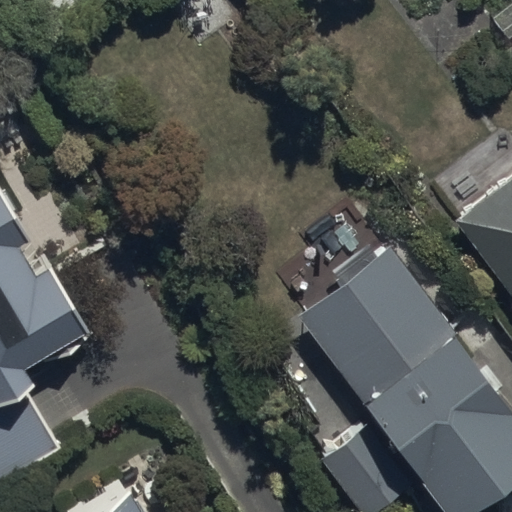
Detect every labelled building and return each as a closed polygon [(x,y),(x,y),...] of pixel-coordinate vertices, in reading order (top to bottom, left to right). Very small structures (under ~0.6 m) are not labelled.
[(81,0),(14,0),(38,32),(81,0)] [(511,174),(450,221),(511,303),(511,174)] [(0,484),(56,451),(23,398),(31,393),(19,373),(47,355),(52,363),(78,347),(74,339),(83,332),(43,265),(31,274),(15,247),(21,244),(0,208),(0,484)] [(337,285),(294,319),(435,511),(457,511),(511,472),(511,416),(387,246),(373,256),(359,239),(323,268),(337,285)] [(359,420),(315,455),(358,511),(361,511),(405,479),(359,420)] [(136,511),(126,494),(93,511),(136,511)]
